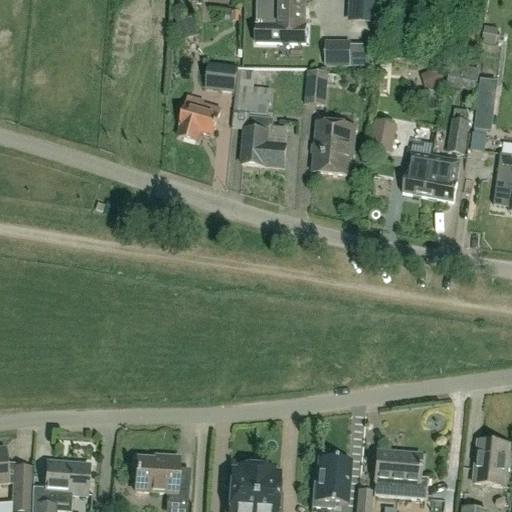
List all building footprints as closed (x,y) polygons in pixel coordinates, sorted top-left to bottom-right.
[(256,27),(256,45),(305,46),(306,28),(297,27),(297,17),(305,17),(305,0),(276,0),(276,27),(256,27)] [(232,12),(231,22),(239,23),(240,13),(232,12)] [(190,20),(175,26),(179,36),(194,31),(190,20)] [(484,30),(481,44),(494,46),(497,32),(484,30)] [(350,44),(325,43),(325,67),(350,67),(350,44)] [(205,93),(235,96),(237,69),(208,66),(205,93)] [(238,70),(234,111),(268,115),(270,91),(253,90),(255,72),(238,70)] [(468,75),(465,92),(474,94),(479,73),(476,72),(469,71),(468,75)] [(439,72),(423,77),(428,92),(444,86),(439,72)] [(326,108),(329,76),(308,75),(305,107),(326,108)] [(478,100),(494,102),(496,86),(480,84),(478,100)] [(201,134),(213,138),(221,111),(186,101),(179,128),(181,128),(178,139),(198,145),(201,134)] [(453,122),(448,155),(464,158),(469,125),(472,126),(474,114),(458,112),(457,123),(453,122)] [(492,116),(476,114),(474,130),(490,132),(492,116)] [(284,172),(286,147),(271,146),(274,121),(249,119),(248,132),(244,132),(241,168),(284,172)] [(370,152),(392,156),(397,128),(375,124),(370,152)] [(351,160),(354,129),(319,126),(315,174),(346,177),(348,160),(351,160)] [(425,200),(431,163),(410,159),(403,196),(425,200)] [(431,163),(425,200),(424,200),(453,205),(457,184),(456,184),(460,164),(432,159),(431,163)] [(511,187),(508,214),(511,214),(511,174),(502,173),(500,185),(511,186),(511,187)] [(473,486),(505,490),(510,447),(477,444),(473,486)] [(12,486),(11,505),(9,511),(29,511),(32,470),(5,469),(3,451),(0,451),(0,486),(7,486),(12,486)] [(374,485),(375,485),(374,499),(425,503),(427,481),(419,481),(421,458),(377,454),(374,485)] [(187,506),(187,493),(176,493),(178,461),(163,460),(163,463),(137,461),(134,494),(166,496),(166,505),(187,506)] [(312,511),(312,509),(332,511),(333,506),(345,507),(349,464),(319,461),(317,487),(314,487),(314,485),(313,485),(310,511),(312,511)] [(87,498),(89,468),(46,465),(44,491),(31,490),(30,511),(69,511),(71,497),(87,498)] [(250,511),(253,470),(253,469),(237,469),(237,472),(230,472),(228,504),(224,504),(223,511),(250,511)] [(271,471),(253,470),(250,511),(279,511),(280,508),(276,508),(278,475),(271,475),(271,471)] [(370,511),(371,494),(357,492),(355,511),(370,511)]
